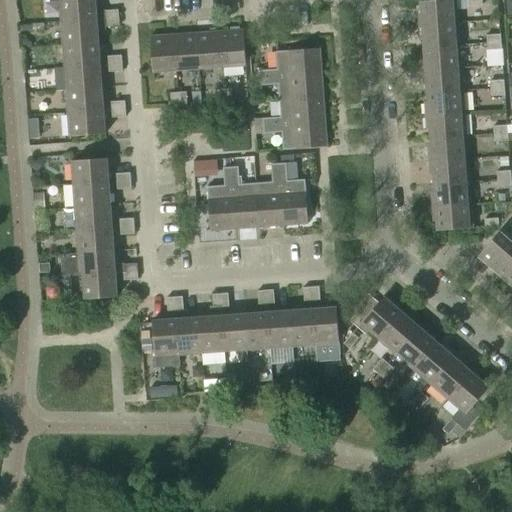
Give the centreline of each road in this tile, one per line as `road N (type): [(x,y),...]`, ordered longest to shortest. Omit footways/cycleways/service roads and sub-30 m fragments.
road 1 (residential): [(392,258),(151,281),(126,0)]
road 2 (residential): [(392,258),(365,0)]
road 3 (residential): [(511,366),(392,258)]
